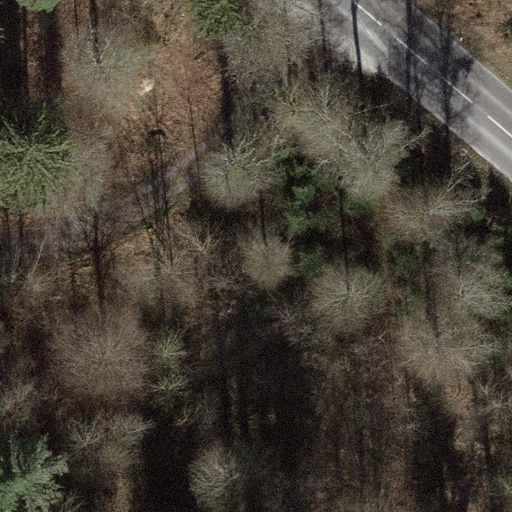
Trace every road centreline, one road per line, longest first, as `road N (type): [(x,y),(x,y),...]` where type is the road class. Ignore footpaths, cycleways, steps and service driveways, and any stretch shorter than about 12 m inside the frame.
road 1 (track): [(294,0),(213,176),(20,247),(0,243)]
road 2 (tertiary): [(511,126),(370,0)]
